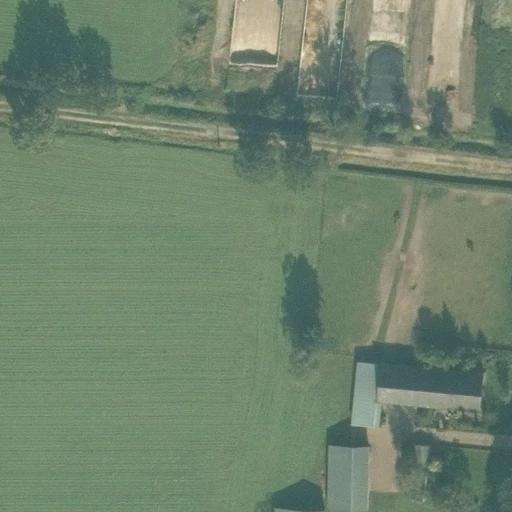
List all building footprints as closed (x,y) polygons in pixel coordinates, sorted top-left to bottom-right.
[(480,193),(479,203),(489,203),(489,194),(480,193)] [(382,400),(480,409),(483,373),(357,361),(351,424),(380,426),(382,400)] [(370,491),(373,446),(328,444),(326,489),(370,491)] [(417,445),(414,465),(427,466),(427,465),(430,465),(432,447),(417,445)] [(411,473),(408,497),(429,499),(432,475),(426,474),(426,475),(420,474),(411,473)]
